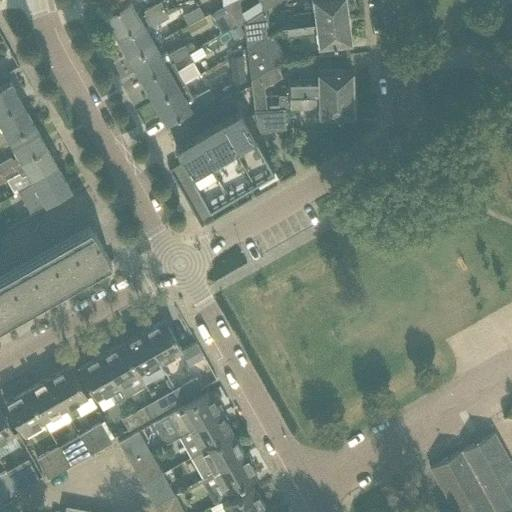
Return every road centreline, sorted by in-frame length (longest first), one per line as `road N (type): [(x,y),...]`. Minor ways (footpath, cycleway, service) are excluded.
road 1 (residential): [(175,264),(374,145),(392,114),(380,0)]
road 2 (residential): [(175,264),(32,0)]
road 3 (residential): [(304,482),(175,264)]
road 4 (residential): [(0,366),(175,264)]
